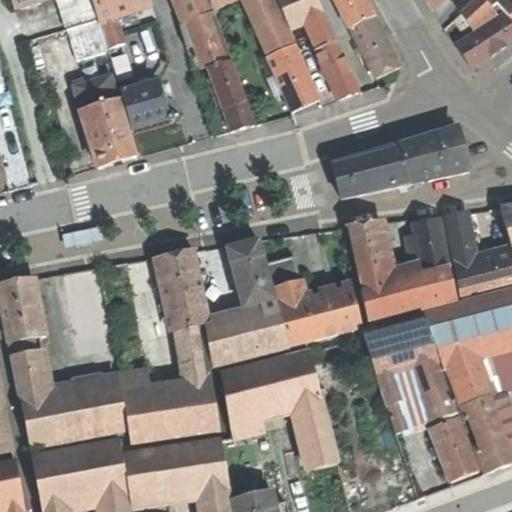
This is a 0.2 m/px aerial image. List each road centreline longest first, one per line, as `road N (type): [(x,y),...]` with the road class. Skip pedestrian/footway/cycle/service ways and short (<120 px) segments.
road 1 (residential): [(0,223),(463,99)]
road 2 (residential): [(463,99),(428,67),(391,0)]
